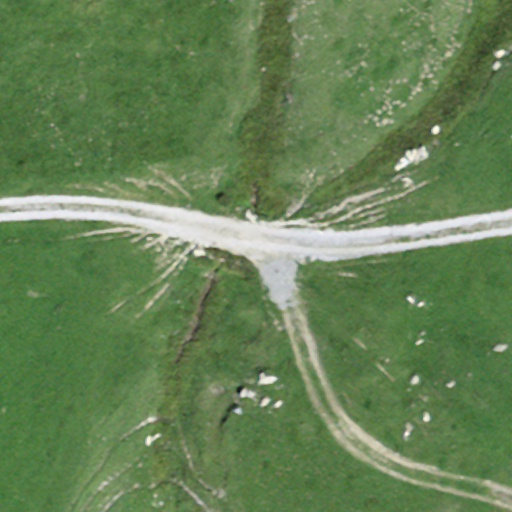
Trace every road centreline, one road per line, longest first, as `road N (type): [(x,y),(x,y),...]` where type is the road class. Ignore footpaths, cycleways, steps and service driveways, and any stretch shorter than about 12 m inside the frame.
road 1 (track): [(511,502),(412,472),(347,432),(322,400),(263,236)]
road 2 (track): [(263,236),(115,209),(0,210)]
road 3 (track): [(511,221),(345,243),(263,236)]
